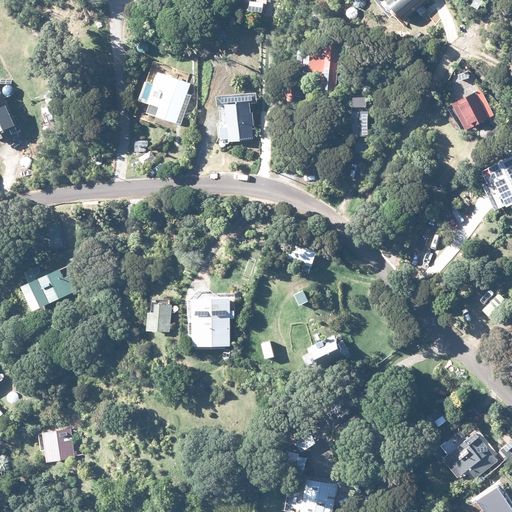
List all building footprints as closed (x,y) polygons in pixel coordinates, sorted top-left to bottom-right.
[(428,2),(426,0),(384,0),(403,22),(416,11),(420,16),(426,11),(423,6),(428,2)] [(251,1),(249,14),(264,16),(266,3),(251,1)] [(242,26),(245,37),(253,36),(250,25),(242,26)] [(337,43),(321,43),(320,52),(310,52),(309,69),(320,69),(319,89),(334,90),(337,43)] [(244,58),(245,67),(252,67),(251,57),(244,58)] [(161,73),(150,105),(161,109),(158,118),(179,124),(194,84),(161,73)] [(283,91),(285,102),(301,98),(300,88),(283,91)] [(450,104),(464,130),(487,117),(473,92),(450,104)] [(0,96),(0,140),(0,141),(14,136),(13,133),(16,132),(15,130),(20,128),(6,94),(0,96)] [(251,140),(247,102),(222,105),(224,127),(217,128),(219,140),(226,139),(226,143),(251,140)] [(511,129),(511,130),(502,143),(511,150),(511,129)] [(138,151),(148,151),(148,141),(138,141),(138,151)] [(504,207),(511,202),(511,156),(485,168),(504,207)] [(39,244),(42,252),(66,244),(59,221),(46,225),(39,244)] [(320,250),(297,242),(291,258),(315,266),(320,250)] [(27,283),(38,308),(80,288),(74,275),(68,276),(64,267),(50,273),(45,263),(29,270),(33,280),(27,283)] [(197,295),(198,343),(237,344),(235,295),(197,295)] [(497,295),(481,311),(494,323),(510,308),(497,295)] [(153,310),(152,328),(172,330),(175,302),(160,301),(159,311),(153,310)] [(325,368),(348,357),(337,335),(314,346),(325,368)] [(364,433),(377,449),(397,433),(384,416),(364,433)] [(48,430),(52,461),(78,456),(74,427),(48,430)] [(295,440),(302,451),(317,442),(311,431),(295,440)] [(502,460),(479,432),(446,458),(461,476),(471,468),(479,478),(502,460)] [(458,443),(466,437),(462,432),(454,437),(458,443)] [(285,465),(300,467),(308,467),(309,457),(301,456),(301,453),(286,451),(285,465)] [(336,511),(339,482),(309,478),(305,511),(336,511)]
